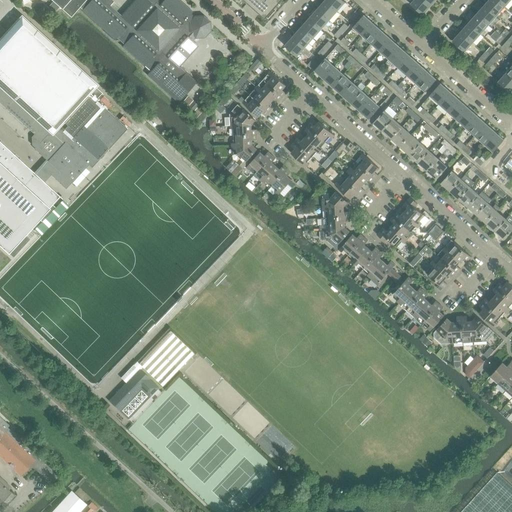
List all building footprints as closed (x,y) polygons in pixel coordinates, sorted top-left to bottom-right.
[(133,0),(121,15),(110,5),(114,1),(112,0),(52,0),(53,1),(60,6),(71,17),(80,7),(82,9),(82,10),(114,39),(116,37),(124,44),(122,46),(144,66),(144,65),(150,70),(146,75),(178,102),(197,82),(180,66),(198,46),(192,40),(194,38),(204,37),(210,31),(210,22),(203,15),(193,16),(191,13),(193,11),(180,0),(133,0)] [(278,0),(241,0),(246,4),(249,0),(256,6),(254,8),(266,19),(274,10),(272,8),(278,0)] [(325,0),(317,9),(329,20),(337,11),(325,0)] [(345,2),(343,0),(325,0),(337,11),(345,2)] [(413,0),(410,4),(423,15),(431,5),(424,0),(413,0)] [(496,16),(499,18),(502,14),(500,11),(504,6),(497,0),(488,0),(484,5),(496,16)] [(53,1),(49,6),(55,11),(60,6),(53,1)] [(488,24),(496,16),(484,5),(476,14),(488,24)] [(317,9),(309,18),(321,29),(329,20),(317,9)] [(359,14),(355,11),(350,17),(354,20),(359,14)] [(476,14),(468,23),(480,33),(488,24),(476,14)] [(364,15),(353,27),(362,35),(373,23),(364,15)] [(309,18),(301,27),(313,38),(321,29),(309,18)] [(0,102),(1,104),(35,135),(32,138),(32,145),(35,147),(34,149),(46,160),(40,166),(34,173),(44,182),(51,175),(65,189),(71,182),(72,183),(88,165),(93,169),(129,130),(127,129),(124,126),(118,120),(115,118),(98,102),(87,92),(93,85),(21,20),(0,43),(0,102)] [(348,26),(345,23),(339,29),(343,32),(348,26)] [(362,35),(362,36),(371,43),(382,31),(373,23),(362,35)] [(468,23),(460,32),(472,42),(480,33),(468,23)] [(313,47),(309,43),(313,38),(301,27),(293,36),(309,50),(313,47)] [(509,32),(506,28),(500,35),(504,38),(509,32)] [(334,35),(338,39),(343,32),(339,29),(334,35)] [(371,43),(371,44),(380,51),(391,39),(382,31),(371,43)] [(452,41),(464,52),(472,42),(460,32),(452,41)] [(495,41),(498,44),(504,38),(500,35),(495,41)] [(313,54),(309,50),(293,36),(285,45),(297,56),(300,53),(304,56),(305,55),(309,58),(313,54)] [(340,41),(347,47),(350,43),(344,37),(340,41)] [(380,51),(389,59),(400,47),(391,39),(380,51)] [(333,44),(329,41),(323,47),(327,50),(333,44)] [(501,47),(506,50),(511,44),(507,41),(501,47)] [(344,49),(338,44),(334,48),(341,53),(344,49)] [(318,53),(322,57),(327,50),(323,47),(318,53)] [(389,59),(398,67),(409,55),(400,47),(389,59)] [(493,50),(490,47),(484,53),(488,56),(493,50)] [(356,48),(352,52),(358,57),(362,53),(356,48)] [(365,63),(368,59),(362,53),(358,57),(365,63)] [(479,58),(483,62),(488,56),(484,53),(479,58)] [(500,56),(496,53),(491,59),(495,62),(500,56)] [(350,55),(346,58),(349,60),(353,64),(356,60),(350,55)] [(398,67),(407,75),(418,63),(409,55),(398,67)] [(325,58),(314,70),(324,78),(334,66),(325,58)] [(258,59),(249,69),(253,72),(262,62),(258,59)] [(316,62),(313,59),(307,65),(311,69),(316,62)] [(486,64),(490,68),(495,62),(491,59),(486,64)] [(359,69),(362,65),(356,60),(353,64),(359,69)] [(407,75),(416,83),(427,71),(418,63),(407,75)] [(374,64),(370,68),(377,73),(380,69),(374,64)] [(324,78),(324,79),(333,86),(343,74),(334,66),(324,78)] [(382,79),(386,75),(380,69),(377,73),(382,79)] [(368,70),(364,75),(370,80),(374,76),(368,70)] [(268,74),(270,76),(265,81),(283,97),(286,93),(282,89),(286,85),(271,71),(268,74)] [(425,91),(436,79),(427,71),(416,83),(425,91)] [(498,82),(510,93),(511,90),(511,77),(506,72),(498,82)] [(333,86),(333,87),(342,94),(352,82),(343,74),(333,86)] [(248,79),(244,76),(237,83),(241,87),(248,79)] [(376,85),(380,81),(374,76),(370,80),(376,85)] [(392,80),(388,84),(395,89),(398,85),(392,80)] [(276,97),(279,100),(283,97),(265,81),(261,87),(259,85),(256,87),(272,101),(276,97)] [(342,94),(342,95),(351,102),(361,90),(352,82),(342,94)] [(440,83),(429,95),(439,104),(450,91),(440,83)] [(400,94),(404,91),(398,85),(395,89),(400,94)] [(273,108),(269,105),(272,101),(256,87),(254,89),(257,91),(252,97),(269,112),(273,108)] [(392,92),(386,87),(382,91),(389,96),(392,92)] [(351,102),(360,110),(370,98),(361,90),(351,102)] [(439,104),(448,112),(459,99),(450,91),(439,104)] [(226,95),(219,103),(223,107),(230,99),(226,95)] [(188,96),(181,103),(186,108),(193,100),(188,96)] [(369,119),(380,106),(382,104),(373,96),(371,99),(370,98),(360,110),(369,119)] [(403,102),(397,96),(393,100),(399,105),(403,102)] [(413,106),(416,102),(410,96),(407,100),(413,106)] [(262,112),(266,116),(269,112),(252,97),(247,102),(245,100),(243,103),(258,117),(262,112)] [(448,112),(457,120),(468,107),(459,99),(448,112)] [(193,100),(186,108),(192,113),(198,105),(197,105),(193,100)] [(230,117),(225,117),(226,126),(230,126),(251,125),(251,124),(256,120),(238,104),(230,114),(230,117)] [(198,105),(192,113),(197,117),(201,112),(203,109),(198,105)] [(409,107),(405,111),(411,116),(415,113),(409,107)] [(457,120),(466,128),(477,115),(468,107),(457,120)] [(424,108),(420,112),(426,118),(430,114),(424,108)] [(384,111),(373,123),(383,131),(393,119),(395,117),(391,113),(389,115),(384,111)] [(197,117),(196,118),(201,122),(206,116),(201,112),(197,117)] [(417,122),(421,118),(415,113),(411,116),(417,122)] [(432,123),(436,119),(430,114),(426,118),(432,123)] [(466,128),(475,136),(486,123),(477,115),(466,128)] [(383,131),(391,139),(402,127),(393,119),(383,131)] [(332,138),(335,135),(319,121),(315,125),(311,122),(308,126),(326,141),(330,136),(332,138)] [(427,123),(423,127),(429,132),(433,128),(427,123)] [(475,136),(484,144),(495,131),(486,123),(475,136)] [(442,124),(438,128),(444,134),(448,130),(442,124)] [(231,129),(233,129),(234,136),(257,135),(257,129),(252,130),(251,125),(230,126),(231,129)] [(323,148),(321,147),(326,141),(308,126),(305,130),(308,133),(305,137),(321,151),(323,148)] [(391,139),(400,147),(411,135),(402,127),(391,139)] [(435,138),(439,134),(433,128),(429,132),(435,138)] [(450,139),(454,135),(448,130),(444,134),(450,139)] [(493,152),(504,140),(495,131),(484,144),(493,152)] [(234,143),(232,143),(232,146),(253,145),(253,140),(258,140),(257,135),(234,136),(234,143)] [(400,147),(409,155),(420,143),(411,135),(400,147)] [(317,152),(319,153),(321,151),(305,137),(302,141),(298,137),(294,141),(312,157),(317,152)] [(445,139),(441,142),(448,148),(451,144),(445,139)] [(460,140),(456,144),(463,150),(466,146),(460,140)] [(0,249),(6,255),(39,219),(42,222),(55,208),(54,206),(61,198),(62,198),(44,182),(34,173),(0,141),(0,249)] [(309,164),(307,162),(312,157),(294,141),(291,145),(295,148),(291,153),(307,167),(309,164)] [(347,146),(347,145),(343,142),(336,150),(340,154),(344,150),(343,150),(347,146)] [(355,146),(350,142),(347,145),(347,146),(343,150),(344,150),(348,154),(355,146)] [(409,155),(418,163),(429,151),(420,143),(409,155)] [(453,153),(457,150),(451,144),(448,148),(453,153)] [(232,155),(240,154),(247,161),(258,149),(253,145),(232,146),(232,155)] [(468,155),(472,151),(466,146),(463,150),(468,155)] [(418,163),(427,171),(438,159),(429,151),(418,163)] [(268,152),(265,156),(261,152),(247,167),(249,170),(251,168),(256,172),(272,155),(268,152)] [(360,156),(362,158),(358,163),(375,179),(379,175),(375,171),(379,167),(363,153),(360,156)] [(272,162),(276,158),(272,155),(256,172),(262,177),(260,179),(262,181),(276,166),(272,162)] [(469,161),(464,156),(461,160),(466,165),(469,161)] [(481,166),(484,162),(478,157),(475,160),(481,166)] [(329,158),(323,164),(327,167),(332,161),(329,158)] [(437,179),(447,167),(438,159),(427,171),(437,179)] [(234,160),(227,168),(231,172),(238,164),(234,160)] [(368,179),(372,182),(375,179),(358,163),(353,168),(351,167),(349,169),(365,183),(368,179)] [(238,164),(231,172),(236,176),(240,171),(243,168),(240,165),(238,164)] [(283,165),(280,169),(276,166),(262,181),(264,183),(266,181),(272,186),(287,169),(283,165)] [(476,167),(473,171),(479,177),(482,173),(476,167)] [(278,195),(280,193),(284,197),(292,188),(288,184),(292,180),(288,176),(291,172),(287,169),(272,186),(277,191),(275,193),(278,195)] [(365,190),(361,187),(365,183),(349,169),(347,171),(349,173),(344,178),(362,194),(365,190)] [(452,171),(441,183),(450,191),(461,179),(452,171)] [(485,182),(488,178),(482,173),(479,177),(485,182)] [(465,174),(461,179),(450,191),(459,199),(470,187),(474,182),(465,174)] [(355,194),(358,198),(362,194),(344,178),(340,184),(337,182),(335,185),(351,199),(355,194)] [(299,179),(296,183),(301,188),(304,184),(305,184),(300,179),(299,179)] [(494,183),(491,187),(497,193),(500,189),(494,183)] [(466,209),(468,207),(479,195),(470,187),(459,199),(465,204),(463,206),(466,209)] [(503,198),(506,194),(500,189),(497,193),(503,198)] [(294,191),(288,198),(291,200),(297,194),(294,191)] [(348,202),(336,191),(330,199),(322,199),(323,208),(344,206),(348,202)] [(482,191),(479,195),(468,207),(477,215),(488,203),(491,199),(482,191)] [(404,204),(407,207),(404,211),(420,225),(422,223),(420,221),(425,216),(415,207),(418,204),(410,197),(404,204)] [(486,223),(497,211),(500,208),(495,204),(492,207),(488,203),(477,215),(486,223)] [(349,211),(344,212),(344,207),(344,206),(323,208),(323,211),(326,211),(326,218),(350,216),(349,211)] [(401,215),(397,212),(393,216),(411,231),(416,226),(418,228),(420,225),(404,211),(401,215)] [(486,223),(495,231),(506,219),(497,211),(486,223)] [(345,227),(345,222),(350,221),(350,216),(326,218),(327,225),(324,225),(324,228),(345,227)] [(390,219),(394,223),(390,226),(406,241),(408,238),(406,237),(411,231),(393,216),(390,219)] [(504,239),(511,230),(511,224),(506,219),(495,231),(504,239)] [(435,224),(428,232),(432,236),(440,228),(435,224)] [(385,241),(387,238),(401,250),(406,245),(404,243),(406,241),(390,226),(387,230),(383,227),(377,234),(385,241)] [(330,236),(332,236),(339,243),(350,231),(345,227),(324,228),(320,228),(320,239),(330,238),(330,236)] [(437,241),(445,232),(440,228),(432,236),(437,241)] [(360,233),(357,237),(353,233),(338,249),(341,252),(343,250),(348,254),(364,237),(360,233)] [(365,244),(368,240),(364,237),(348,254),(353,259),(352,261),(354,263),(368,247),(365,244)] [(452,239),(444,247),(460,261),(464,258),(468,261),(471,257),(452,239)] [(376,247),(372,251),(368,247),(354,263),(357,266),(359,263),(364,268),(380,250),(376,247)] [(461,269),(457,265),(460,261),(444,247),(442,250),(445,252),(440,257),(457,273),(461,269)] [(380,258),(383,254),(380,250),(364,268),(369,273),(367,275),(370,277),(384,261),(380,258)] [(416,257),(410,263),(413,267),(414,266),(419,260),(416,257)] [(450,273),(454,276),(457,273),(440,257),(435,262),(433,260),(431,263),(447,277),(450,273)] [(386,274),(400,286),(393,294),(399,299),(397,301),(399,303),(413,287),(410,284),(413,280),(409,276),(405,280),(392,268),(395,264),(391,260),(387,264),(384,261),(370,277),(372,279),(374,277),(379,282),(386,274)] [(447,284),(443,281),(447,277),(431,263),(429,265),(431,267),(426,273),(443,288),(447,284)] [(511,286),(507,281),(503,286),(499,282),(496,286),(511,300),(511,286)] [(492,290),(496,293),(493,297),(509,311),(511,309),(509,307),(511,303),(511,300),(496,286),(492,290)] [(399,303),(407,310),(424,290),(421,287),(417,290),(413,287),(399,303)] [(407,310),(414,317),(429,301),(425,297),(428,294),(424,290),(407,310)] [(490,301),(486,297),(482,301),(500,317),(504,312),(507,314),(509,311),(493,297),(490,301)] [(422,324),(424,321),(440,304),(436,300),(432,304),(429,301),(414,317),(422,324)] [(479,305),(483,309),(479,313),(495,327),(498,324),(495,322),(500,317),(482,301),(479,305)] [(429,326),(427,328),(430,331),(444,315),(440,311),(444,307),(440,304),(424,321),(429,326)] [(452,322),(453,343),(463,343),(462,316),(457,317),(457,322),(452,322)] [(467,316),(462,316),(463,343),(474,342),(472,321),(467,321),(467,316)] [(477,316),(472,321),(474,342),(482,341),(485,341),(494,332),(477,316)] [(442,344),(444,344),(453,343),(452,322),(447,318),(435,331),(435,338),(442,344)] [(151,379),(141,369),(142,368),(162,386),(193,353),(170,331),(139,364),(137,362),(134,365),(133,364),(120,378),(127,384),(110,401),(120,411),(126,416),(147,393),(151,396),(159,388),(150,379),(151,379)] [(469,379),(483,363),(476,356),(465,368),(465,376),(469,379)] [(503,362),(491,375),(499,383),(511,367),(511,360),(507,366),(503,362)] [(511,367),(499,383),(506,389),(511,382),(511,367)] [(0,456),(21,476),(32,463),(46,476),(44,479),(50,484),(59,475),(30,448),(7,427),(9,425),(0,416),(0,456)] [(511,511),(511,484),(497,471),(459,511),(511,511)] [(0,503),(5,507),(15,496),(6,487),(8,485),(0,477),(0,503)] [(79,511),(86,505),(71,491),(52,511),(79,511)] [(94,511),(99,508),(92,502),(82,511),(81,511),(91,511),(93,510),(94,511)]
